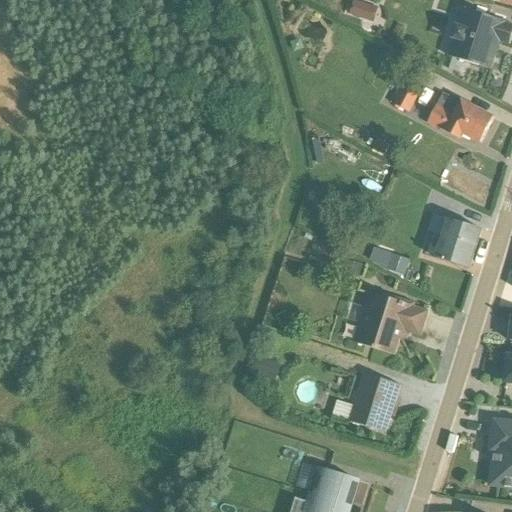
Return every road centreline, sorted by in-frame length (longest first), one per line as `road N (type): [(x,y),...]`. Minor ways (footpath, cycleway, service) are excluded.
road 1 (track): [(254,0),(295,168),(236,356),(233,389),(250,422),(429,478)]
road 2 (unclassified): [(511,210),(418,511)]
